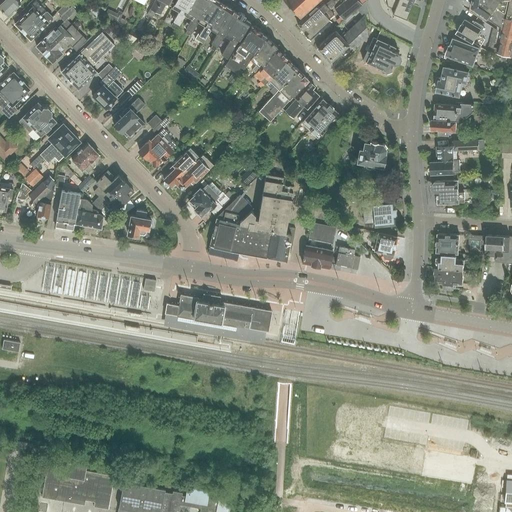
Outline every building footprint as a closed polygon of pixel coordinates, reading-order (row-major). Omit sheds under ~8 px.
[(6,0),(0,6),(0,9),(7,17),(20,4),(16,0),(6,0)] [(155,12),(161,0),(155,0),(150,10),(147,15),(152,18),(155,12)] [(160,15),(166,3),(171,5),(173,0),(161,0),(155,12),(160,15)] [(176,0),(172,7),(179,11),(173,21),(175,22),(179,25),(185,15),(194,0),(176,0)] [(192,32),(199,21),(211,0),(194,0),(185,15),(192,19),(186,29),(187,29),(184,34),(187,36),(190,31),(192,32)] [(202,43),(224,6),(213,0),(211,0),(199,21),(205,25),(199,34),(195,39),(202,43)] [(283,0),(300,18),(319,0),(283,0)] [(317,7),(298,24),(305,32),(330,10),(329,9),(333,6),(335,3),(332,0),(331,0),(320,10),(317,7)] [(345,0),(334,10),(343,19),(365,1),(364,0),(345,0)] [(386,0),(387,6),(394,9),(392,14),(406,19),(413,0),(386,0)] [(474,0),(472,8),(499,26),(503,30),(506,18),(504,18),(506,12),(491,0),(474,0)] [(491,0),(506,12),(508,0),(491,0)] [(35,11),(40,6),(36,2),(29,8),(30,9),(15,24),(22,31),(39,15),(35,11)] [(75,3),(61,17),(64,21),(79,7),(75,3)] [(58,12),(62,16),(70,8),(66,4),(58,12)] [(47,12),(45,12),(40,6),(35,11),(39,15),(22,31),(31,40),(53,19),(47,12)] [(224,35),(237,14),(224,6),(202,43),(211,29),(217,33),(211,43),(213,44),(210,49),(215,51),(224,35)] [(305,32),(303,33),(310,40),(318,33),(319,33),(331,22),(328,19),(333,14),(330,10),(305,32)] [(237,14),(224,35),(231,39),(221,55),(223,56),(220,61),(223,63),(227,58),(239,40),(250,22),(245,18),(245,16),(239,13),(237,14)] [(364,16),(345,34),(344,33),(340,36),(335,31),(317,48),(330,62),(349,45),(353,50),(368,36),(364,16)] [(499,49),(498,54),(511,58),(511,56),(511,19),(508,19),(507,19),(506,18),(503,30),(499,49)] [(457,33),(473,43),(478,35),(480,37),(483,31),(482,31),(484,28),(483,26),(476,22),(474,25),(466,19),(457,33)] [(66,31),(72,25),(66,20),(54,31),(53,30),(37,46),(43,53),(53,44),(56,42),(55,40),(66,30),(66,31)] [(53,44),(43,53),(53,63),(62,53),(61,52),(69,44),(76,51),(87,40),(72,25),(66,31),(66,30),(55,40),(56,42),(53,44)] [(244,69),(266,36),(251,26),(239,43),(229,59),(225,65),(236,73),(240,67),(243,69),(244,69)] [(498,54),(499,49),(494,48),(498,31),(494,28),(493,28),(488,52),(498,54)] [(387,41),(390,36),(381,31),(378,37),(387,41)] [(80,54),(62,72),(78,89),(96,72),(91,67),(114,46),(102,33),(80,54)] [(250,60),(256,64),(251,70),(255,73),(276,47),(273,43),(266,36),(250,60)] [(385,43),(377,39),(371,52),(367,52),(363,60),(386,71),(387,73),(391,72),(391,69),(394,63),(395,64),(398,63),(400,58),(398,54),(393,51),(394,47),(385,43)] [(450,48),(446,46),(444,52),(448,54),(447,56),(472,65),(471,68),(477,70),(478,66),(474,65),(480,48),(454,39),(450,48)] [(138,42),(133,49),(138,54),(144,47),(138,42)] [(269,79),(287,58),(279,50),(276,47),(260,68),(255,73),(253,75),(259,81),(257,84),(261,88),(265,84),(269,79)] [(0,74),(8,67),(3,62),(4,57),(0,54),(0,53),(0,74)] [(274,95),(279,89),(298,69),(287,58),(269,79),(265,84),(271,89),(270,91),(274,95)] [(107,76),(113,70),(108,65),(98,74),(103,80),(107,76)] [(199,74),(188,66),(184,72),(195,81),(199,74)] [(469,73),(445,68),(442,81),(440,81),(437,91),(460,96),(463,82),(467,83),(469,73)] [(282,108),(307,80),(306,80),(307,79),(303,74),(298,69),(279,89),(280,89),(260,111),(270,120),(282,108)] [(12,107),(30,89),(14,72),(0,85),(0,105),(3,108),(8,103),(12,107)] [(232,73),(228,80),(233,83),(238,77),(232,73)] [(107,76),(103,80),(101,82),(104,84),(93,96),(93,97),(93,99),(96,101),(98,101),(105,108),(123,91),(107,76)] [(138,80),(130,88),(135,93),(143,85),(138,80)] [(307,80),(282,108),(293,118),(304,106),(307,108),(319,96),(312,89),(314,87),(307,80)] [(208,92),(217,100),(222,96),(213,87),(208,92)] [(119,100),(118,102),(122,106),(132,97),(132,96),(126,91),(118,99),(119,100)] [(495,104),(495,96),(482,95),(482,103),(495,104)] [(225,108),(230,104),(222,96),(217,100),(225,108)] [(144,124),(135,114),(145,105),(138,98),(129,106),(131,108),(115,125),(115,128),(118,132),(123,132),(129,139),(144,124)] [(309,130),(330,107),(322,99),(301,123),(309,130)] [(41,137),(56,122),(51,116),(51,112),(48,108),(43,108),(38,103),(19,121),(29,132),(33,128),(41,137)] [(458,105),(435,104),(435,118),(433,118),(433,128),(438,128),(438,134),(449,135),(450,129),(457,130),(457,120),(463,120),(464,119),(465,116),(468,116),(472,112),(473,103),(458,103),(458,105)] [(309,130),(318,138),(339,114),(330,107),(309,130)] [(161,121),(156,115),(147,123),(152,129),(161,121)] [(45,158),(71,133),(63,124),(49,138),(53,143),(41,154),(45,158)] [(159,124),(153,131),(157,135),(163,128),(159,124)] [(147,158),(152,163),(152,164),(157,165),(162,160),(164,161),(167,158),(166,157),(173,150),(171,148),(175,145),(167,137),(169,134),(163,128),(157,135),(150,141),(149,140),(139,151),(147,158)] [(65,155),(80,141),(71,133),(45,158),(48,162),(56,155),(61,150),(65,155)] [(0,155),(4,160),(18,148),(9,138),(5,141),(0,135),(0,155)] [(382,166),(384,151),(387,147),(384,143),(382,144),(381,143),(371,140),(371,143),(365,142),(363,150),(360,149),(358,161),(364,162),(364,166),(367,166),(367,168),(370,168),(370,167),(373,167),(374,164),(382,166)] [(486,149),(485,140),(453,141),(454,146),(438,147),(438,161),(432,162),(432,173),(454,172),(454,171),(460,171),(459,161),(454,161),(453,151),(486,149)] [(96,166),(102,159),(98,155),(99,154),(88,143),(72,158),(86,174),(87,173),(89,175),(94,170),(92,169),(95,165),(96,166)] [(511,157),(511,143),(503,143),(503,157),(511,157)] [(172,186),(175,183),(200,158),(190,148),(173,165),(175,168),(164,178),(172,186)] [(65,155),(61,150),(56,155),(60,160),(65,155)] [(200,158),(175,183),(180,188),(184,188),(193,179),(195,181),(212,164),(203,155),(200,158)] [(63,163),(60,167),(70,178),(74,174),(63,163)] [(116,189),(125,181),(118,175),(111,182),(109,180),(113,176),(108,171),(104,174),(96,182),(100,186),(94,192),(99,197),(95,201),(100,206),(111,195),(112,197),(118,191),(116,189)] [(39,181),(32,173),(26,178),(33,187),(39,181)] [(55,181),(52,178),(49,174),(42,181),(43,182),(32,193),(22,183),(16,199),(25,200),(29,196),(37,204),(39,202),(37,217),(49,218),(52,201),(54,185),(55,181)] [(62,187),(65,175),(57,174),(55,185),(62,187)] [(217,217),(209,254),(231,259),(233,251),(238,252),(286,261),(289,243),(293,244),(294,234),(296,228),(286,226),(293,186),(282,184),(283,177),(266,174),(258,219),(254,218),(255,214),(251,210),(253,208),(240,194),(217,217)] [(83,190),(92,181),(88,177),(78,186),(83,190)] [(13,189),(14,184),(0,182),(0,181),(0,179),(0,178),(0,210),(6,211),(8,197),(11,197),(13,189)] [(459,203),(459,202),(465,201),(464,193),(459,193),(458,180),(436,181),(433,185),(433,188),(437,191),(438,191),(438,204),(459,203)] [(129,197),(134,192),(130,188),(124,182),(125,182),(125,181),(116,189),(118,191),(112,197),(111,195),(100,206),(95,201),(93,203),(104,215),(109,210),(105,207),(112,200),(119,206),(126,201),(127,200),(126,200),(129,197)] [(195,195),(189,200),(196,207),(195,208),(195,209),(194,211),(195,212),(196,214),(198,215),(201,214),(205,210),(208,213),(210,210),(215,215),(230,201),(222,193),(219,197),(218,196),(216,194),(208,186),(208,185),(202,190),(200,188),(194,194),(195,195)] [(74,223),(79,198),(80,193),(62,190),(57,220),(56,227),(73,230),(74,223)] [(101,228),(103,216),(100,213),(98,213),(99,211),(92,210),(93,205),(87,200),(79,198),(74,223),(101,228)] [(309,212),(312,200),(304,198),(301,210),(309,212)] [(396,224),(394,199),(368,202),(362,202),(363,222),(375,221),(375,226),(396,224)] [(130,201),(117,211),(119,214),(124,210),(126,212),(134,206),(130,201)] [(151,226),(152,222),(150,219),(150,218),(146,218),(147,211),(137,209),(135,216),(128,214),(126,223),(129,224),(128,233),(138,235),(138,234),(144,235),(146,233),(147,228),(148,228),(148,227),(149,228),(151,226)] [(321,240),(315,266),(329,269),(332,250),(331,250),(334,236),(310,231),(309,238),(321,240)] [(393,256),(397,237),(378,233),(374,250),(384,252),(383,255),(384,258),(390,259),(393,256)] [(437,252),(458,253),(459,235),(438,234),(437,252)] [(511,236),(487,235),(487,242),(483,242),(483,236),(469,236),(468,252),(482,253),(482,250),(486,251),(486,255),(496,255),(495,261),(511,263),(511,236)] [(309,238),(307,245),(306,245),(302,263),(315,266),(321,240),(309,238)] [(354,255),(355,250),(339,246),(335,265),(358,270),(360,257),(354,255)] [(464,260),(456,259),(457,256),(443,255),(443,258),(437,258),(436,268),(463,269),(464,260)] [(463,284),(463,269),(436,268),(435,282),(445,283),(444,289),(453,289),(454,283),(463,284)] [(154,291),(156,280),(145,278),(143,290),(154,291)] [(167,304),(166,312),(268,330),(271,311),(219,302),(219,297),(204,294),(203,299),(181,295),(179,306),(167,304)] [(19,351),(21,342),(5,339),(3,349),(19,351)] [(66,467),(47,464),(42,497),(85,505),(85,500),(94,502),(94,507),(108,509),(114,476),(86,471),(87,466),(67,463),(66,467)] [(185,496),(182,495),(182,493),(173,491),(172,494),(164,492),(165,489),(123,482),(117,511),(228,511),(231,499),(212,496),(212,498),(208,498),(210,490),(187,486),(185,496)]
